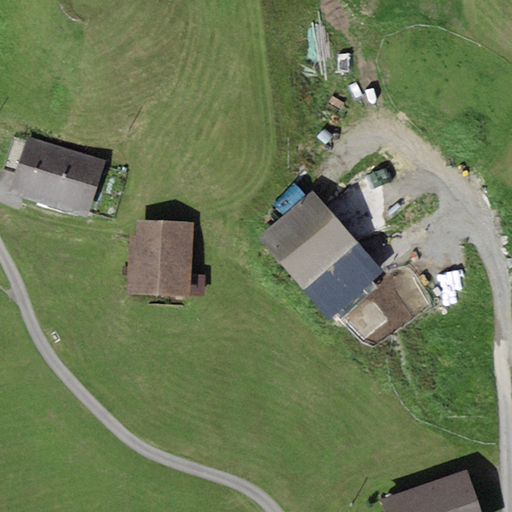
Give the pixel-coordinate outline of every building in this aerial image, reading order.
[(105,161),(27,137),(10,193),(88,217),(105,161)] [(383,273),(312,191),(257,238),(328,320),(383,273)] [(191,275),(193,223),(137,221),(136,237),(129,237),(127,295),(190,298),(190,295),(191,275)] [(191,275),(190,295),(203,295),(204,275),(191,275)] [(480,511),(467,471),(381,500),(385,511),(480,511)]
